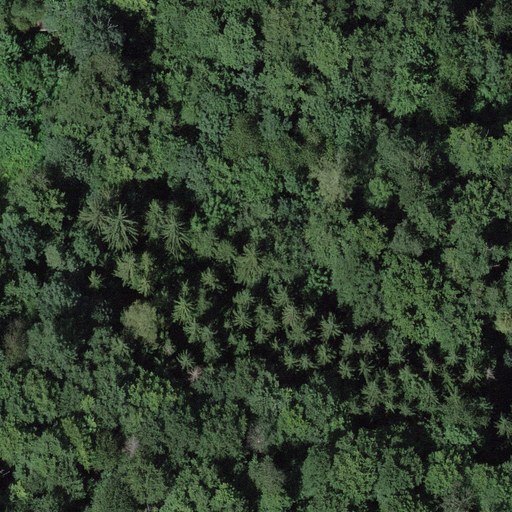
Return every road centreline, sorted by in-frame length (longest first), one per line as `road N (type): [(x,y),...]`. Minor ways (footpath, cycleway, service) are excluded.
road 1 (track): [(511,384),(366,328),(0,212)]
road 2 (track): [(511,112),(256,201),(191,211),(0,203)]
